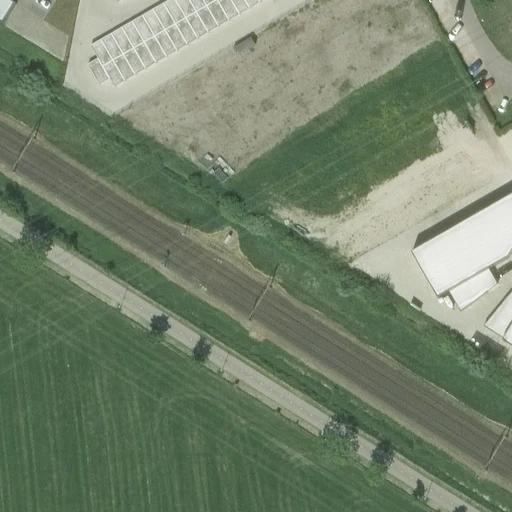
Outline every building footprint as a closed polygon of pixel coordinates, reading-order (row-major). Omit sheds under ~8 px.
[(8,0),(0,0),(0,23),(3,26),(16,5),(8,0)] [(98,59),(88,65),(100,86),(110,80),(115,88),(266,0),(170,0),(91,46),(98,59)] [(399,6),(396,0),(337,0),(150,108),(163,130),(165,129),(169,137),(175,134),(176,135),(399,6)] [(511,260),(511,199),(414,257),(441,302),(451,296),(463,316),(501,290),(492,274),(511,262),(511,260)] [(511,294),(484,329),(505,341),(503,343),(511,348),(511,294)]
